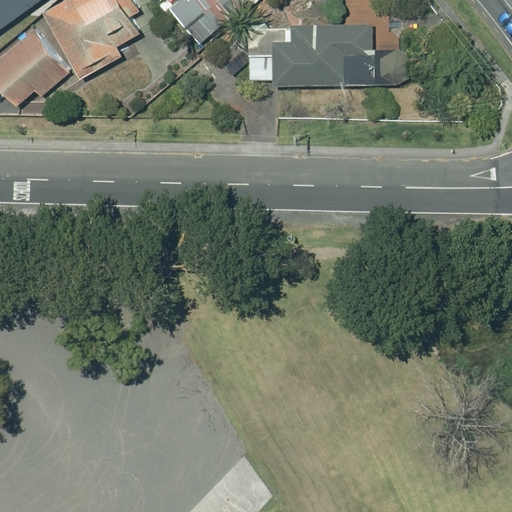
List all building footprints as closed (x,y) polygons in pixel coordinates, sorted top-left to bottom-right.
[(0,0),(0,31),(43,0),(0,0)] [(122,44),(145,31),(136,14),(146,9),(141,0),(66,0),(49,10),(85,77),(127,54),(122,44)] [(218,30),(234,17),(224,3),(207,16),(218,30)] [(379,24),(278,25),(253,26),(254,78),(279,78),(279,84),(405,82),(420,74),(420,56),(405,47),(402,47),(402,38),(394,29),(379,29),(379,24)] [(38,27),(0,59),(0,77),(23,104),(41,88),(46,94),(74,70),(38,27)]
